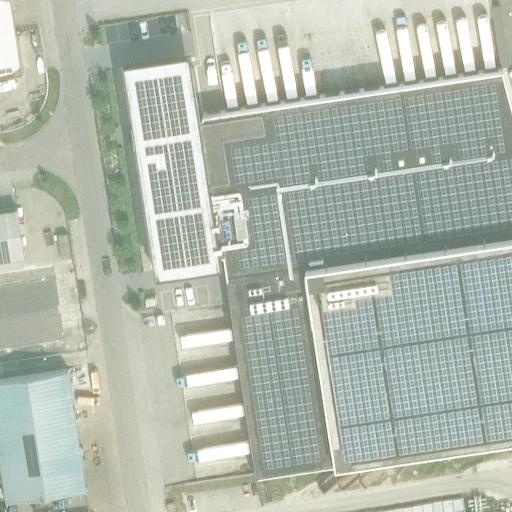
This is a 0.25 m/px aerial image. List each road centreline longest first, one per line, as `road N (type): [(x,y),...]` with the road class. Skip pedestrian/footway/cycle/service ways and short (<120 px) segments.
road 1 (unclassified): [(130,511),(74,148)]
road 2 (unclassified): [(74,148),(56,0)]
